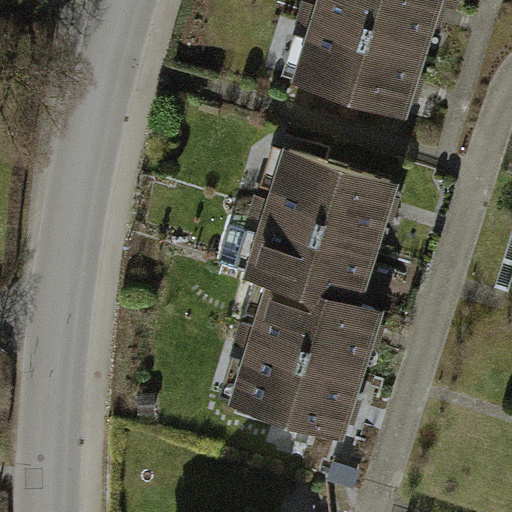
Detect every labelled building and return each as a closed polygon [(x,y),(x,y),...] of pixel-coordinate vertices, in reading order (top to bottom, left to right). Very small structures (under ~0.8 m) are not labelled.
[(421,0),(344,0),(336,35),(456,66),(470,12),(452,9),(421,0)] [(421,0),(452,9),(454,0),(421,0)] [(443,116),(456,66),(336,35),(323,85),(443,116)] [(295,162),(279,225),(409,259),(426,197),(295,162)] [(393,322),(409,259),(279,225),(262,288),(393,322)] [(262,288),(244,351),(374,387),(393,322),(262,288)] [(357,452),(374,387),(244,351),(226,417),(357,452)]
